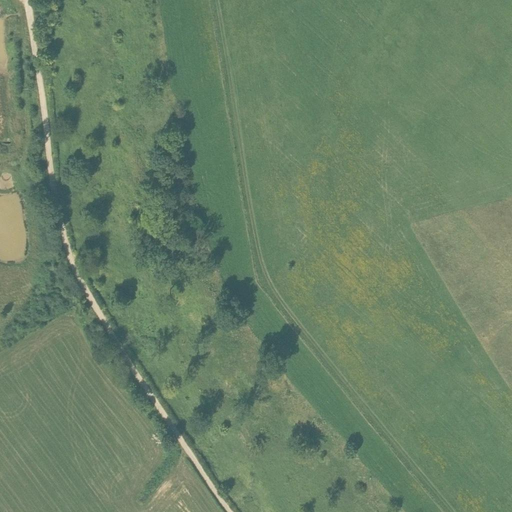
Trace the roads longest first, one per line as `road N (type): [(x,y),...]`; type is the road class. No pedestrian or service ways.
road 1 (track): [(449,511),(263,281),(215,0)]
road 2 (track): [(229,511),(78,274),(54,196),(26,0)]
